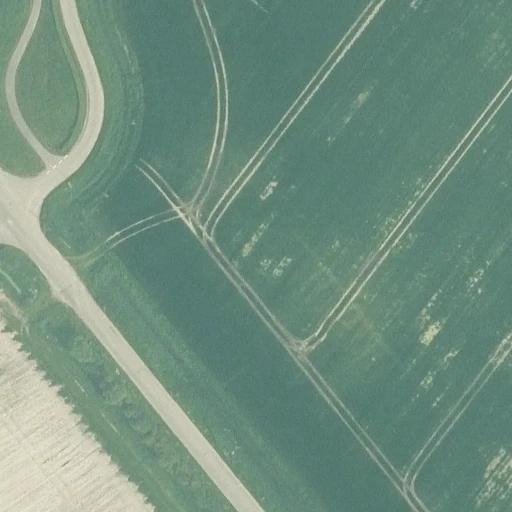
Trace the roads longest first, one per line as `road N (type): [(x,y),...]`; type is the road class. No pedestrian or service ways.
road 1 (unclassified): [(262,511),(10,216)]
road 2 (unclassified): [(65,0),(95,109),(80,150),(58,173)]
